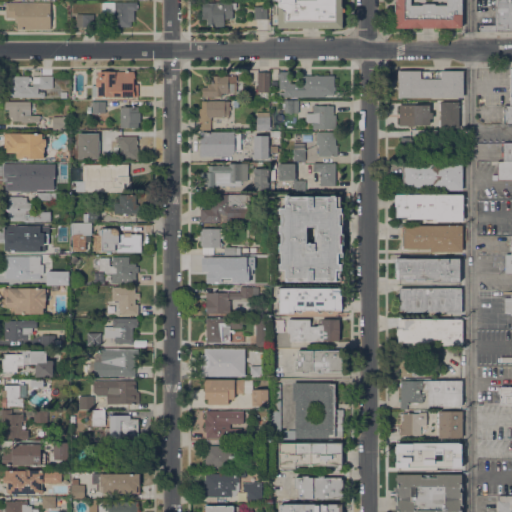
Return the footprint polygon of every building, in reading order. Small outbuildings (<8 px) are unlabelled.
[(341,0),(341,6),(343,6),(343,28),(299,28),(288,28),(288,27),(278,27),(278,14),(277,14),(277,7),(278,7),(278,0),(341,0)] [(395,27),(396,15),(395,15),(395,3),(396,3),(396,0),(462,0),(462,27),(395,27)] [(511,0),(511,30),(480,30),(480,25),(495,25),(495,7),(493,7),(493,2),(495,2),(495,0),(511,0)] [(102,2),(137,1),(137,4),(138,5),(138,7),(137,8),(137,9),(134,9),(134,20),(131,20),(131,26),(108,26),(108,13),(102,13),(102,2)] [(50,2),(50,29),(17,29),(17,21),(15,21),(15,17),(5,17),(5,2),(50,2)] [(233,2),(236,2),(236,8),(232,8),(232,18),(224,18),(224,26),(215,26),(215,24),(207,24),(207,18),(202,18),(202,2),(233,2)] [(254,6),(267,6),(267,18),(254,19),(254,6)] [(94,14),(93,26),(76,26),(76,13),(94,14)] [(511,123),(501,123),(501,105),(508,105),(508,68),(511,68),(511,123)] [(463,70),(463,97),(401,97),(401,98),(398,98),(398,89),(399,89),(399,70),(463,70)] [(97,96),(97,86),(95,86),(96,77),(97,77),(97,71),(134,71),(134,73),(135,74),(135,78),(133,79),(133,84),(138,84),(138,96),(97,96)] [(279,96),(279,92),(284,92),(284,89),(279,89),(279,77),(278,77),(278,73),(279,73),(279,71),(288,71),(288,80),(291,80),(291,83),(289,83),(300,83),(300,75),(315,75),(315,74),(318,74),(318,75),(334,75),(334,86),(335,86),(335,90),(334,90),(334,94),(325,94),(325,96),(279,96)] [(257,72),(270,72),(269,91),(257,91),(257,72)] [(5,96),(5,80),(10,80),(10,75),(29,75),(29,77),(31,77),(31,81),(29,81),(29,83),(28,83),(28,85),(33,85),(33,76),(39,76),(39,75),(53,75),(53,88),(38,87),(38,92),(39,92),(39,91),(45,91),(45,96),(5,96)] [(236,75),(236,92),(221,92),(221,96),(202,96),(202,86),(207,86),(207,83),(211,83),(211,80),(213,80),(213,75),(236,75)] [(199,108),(202,108),(202,100),(229,101),(229,106),(231,106),(231,110),(229,110),(229,114),(228,117),(211,117),(211,129),(205,129),(199,127),(199,108)] [(299,100),(298,112),(284,112),(285,107),(282,107),(282,103),(284,103),(284,100),(299,100)] [(31,101),(31,115),(40,115),(40,116),(41,116),(41,118),(40,118),(40,122),(21,122),(21,121),(12,120),(12,117),(9,117),(9,109),(4,109),(4,101),(31,101)] [(105,101),(105,112),(92,112),(92,101),(105,101)] [(459,127),(440,127),(440,126),(439,126),(439,119),(440,119),(440,110),(439,110),(439,103),(440,103),(440,101),(459,101),(459,127)] [(313,112),(313,104),(316,104),(316,105),(327,105),(327,104),(328,104),(328,105),(333,105),(333,114),(336,114),(336,128),(316,128),(316,129),(313,129),(313,121),(306,122),(305,113),(313,112)] [(406,117),(404,117),(404,112),(405,112),(405,105),(430,104),(430,112),(433,112),(433,118),(430,118),(430,124),(416,124),(416,125),(414,125),(414,126),(408,126),(408,125),(406,125),(406,117)] [(120,106),(123,106),(123,105),(126,105),(126,106),(132,106),(132,105),(135,105),(135,106),(139,106),(139,112),(140,112),(140,122),(138,122),(138,126),(120,126),(120,106)] [(270,129),(257,130),(257,116),(257,112),(269,112),(269,116),(270,116),(270,129)] [(66,116),(66,130),(53,130),(53,116),(66,116)] [(101,131),(102,142),(86,142),(86,131),(101,131)] [(240,131),(241,150),(234,150),(230,156),(200,156),(200,131),(240,131)] [(316,131),(335,131),(335,145),(337,145),(337,156),(318,155),(318,144),(316,144),(316,131)] [(446,131),(446,142),(434,142),(434,131),(446,131)] [(42,133),(42,134),(44,134),(44,138),(46,138),(46,145),(44,145),(44,151),(44,158),(16,158),(16,152),(7,152),(6,147),(4,147),(4,133),(42,133)] [(79,155),(95,156),(96,134),(79,133),(79,155)] [(254,135),(256,135),(256,133),(263,133),(263,135),(268,135),(268,158),(254,158),(254,135)] [(138,158),(120,158),(120,143),(116,143),(116,136),(137,136),(137,139),(138,140),(138,143),(137,144),(137,146),(138,146),(138,158)] [(401,149),(398,149),(398,145),(401,145),(401,137),(411,137),(411,139),(422,139),(422,156),(401,156),(401,149)] [(305,149),(305,160),(293,160),(293,142),(305,142),(305,149)] [(503,156),(501,156),(501,152),(503,152),(503,145),(502,145),(502,143),(511,143),(511,161),(503,161),(503,156)] [(511,180),(491,180),(491,174),(498,174),(498,161),(503,161),(511,161),(511,180)] [(37,190),(6,190),(5,188),(5,185),(6,184),(6,162),(15,162),(15,167),(22,167),(22,169),(28,169),(28,167),(31,167),(31,169),(32,169),(34,169),(34,171),(32,171),(32,174),(37,174),(37,190)] [(58,162),(58,174),(45,175),(45,162),(58,162)] [(335,162),(335,185),(320,185),(320,171),(313,171),(313,162),(335,162)] [(229,165),(229,163),(248,163),(248,180),(236,180),(236,182),(234,182),(234,185),(221,185),(221,184),(216,184),(216,186),(214,186),(214,192),(207,192),(207,186),(205,186),(205,178),(202,178),(202,176),(200,176),(200,172),(208,172),(208,165),(229,165)] [(295,163),(295,179),(294,179),(278,180),(278,164),(279,164),(279,163),(295,163)] [(462,163),(462,190),(430,190),(430,187),(403,186),(403,163),(462,163)] [(128,164),(128,175),(129,175),(129,182),(124,182),(124,191),(75,191),(75,180),(82,180),(82,164),(128,164)] [(268,177),(267,177),(267,182),(268,182),(269,190),(254,190),(253,186),(254,186),(254,181),(253,181),(253,176),(254,176),(254,172),(253,172),(253,168),(268,168),(268,177)] [(305,191),(294,191),(294,180),(305,180),(305,191)] [(37,200),(37,192),(50,192),(50,200),(37,200)] [(139,213),(114,213),(114,203),(119,203),(119,194),(135,194),(135,203),(138,203),(138,206),(139,206),(139,207),(140,208),(140,211),(139,212),(139,213)] [(228,219),(228,221),(200,221),(200,208),(210,208),(210,194),(249,194),(249,219),(228,219)] [(463,194),(463,195),(464,195),(464,204),(462,204),(462,211),(464,211),(464,220),(463,220),(436,220),(436,218),(407,218),(407,217),(396,217),(396,206),(395,206),(395,194),(463,194)] [(280,269),(279,269),(279,263),(280,263),(280,253),(279,253),(279,243),(280,243),(279,233),(279,225),(279,224),(279,213),(279,207),(280,207),(280,197),(285,197),(285,195),(290,195),(290,196),(331,196),(331,195),(335,195),(335,196),(341,196),(341,213),(342,213),(343,225),(341,225),(341,234),(343,234),(344,245),(341,245),(341,252),(343,252),(343,264),(341,264),(341,281),(280,281),(280,269)] [(8,221),(8,211),(6,211),(6,207),(8,207),(8,196),(22,196),(22,197),(27,197),(27,202),(34,202),(34,211),(50,211),(50,221),(8,221)] [(91,235),(85,235),(85,236),(79,236),(79,235),(72,234),(72,232),(71,232),(71,223),(72,223),(72,222),(83,222),(83,213),(88,213),(88,210),(99,210),(99,222),(91,222),(91,235)] [(3,226),(48,225),(48,233),(47,233),(48,243),(44,243),(44,249),(4,250),(3,226)] [(463,225),(463,252),(430,252),(430,249),(403,249),(403,225),(463,225)] [(117,252),(117,248),(115,248),(115,252),(114,252),(114,250),(94,250),(94,234),(98,234),(98,231),(99,229),(101,229),(101,228),(113,228),(115,228),(117,230),(118,231),(118,232),(118,234),(123,233),(123,232),(131,232),(131,234),(141,234),(141,252),(117,252)] [(202,228),(227,228),(228,238),(220,238),(221,242),(222,242),(222,243),(223,243),(223,245),(222,245),(222,247),(213,247),(214,253),(203,254),(202,247),(202,245),(200,244),(200,240),(199,240),(199,235),(202,235),(202,234),(201,234),(200,231),(202,230),(202,228)] [(7,256),(32,256),(32,259),(39,259),(39,270),(40,270),(40,279),(19,279),(19,278),(6,278),(6,263),(6,258),(7,258),(7,256)] [(129,256),(129,261),(128,261),(128,263),(136,263),(136,266),(139,266),(139,272),(136,272),(136,282),(111,282),(111,278),(112,278),(112,276),(110,276),(110,273),(106,273),(106,274),(106,276),(104,277),(103,277),(102,276),(101,275),(101,274),(102,273),(104,272),(104,270),(99,270),(99,257),(109,257),(109,265),(112,265),(112,256),(129,256)] [(231,258),(231,266),(233,266),(233,272),(224,272),(224,275),(222,275),(222,283),(205,283),(205,266),(209,266),(209,258),(231,258)] [(460,258),(460,282),(433,282),(433,278),(425,278),(425,281),(417,281),(417,278),(413,278),(413,281),(406,281),(406,279),(396,279),(396,269),(395,269),(395,262),(396,262),(396,258),(460,258)] [(56,272),(69,272),(69,284),(56,284),(56,272)] [(135,286),(135,292),(139,292),(139,298),(135,298),(135,304),(138,304),(138,314),(121,314),(121,312),(119,312),(119,300),(112,300),(112,286),(135,286)] [(45,287),(45,288),(48,288),(48,295),(45,295),(45,307),(43,307),(43,313),(11,313),(11,307),(6,307),(6,304),(5,304),(5,302),(4,302),(3,287),(45,287)] [(240,292),(240,287),(258,287),(258,298),(241,298),(228,298),(228,300),(230,300),(230,305),(230,313),(207,313),(206,292),(240,292)] [(341,287),(341,303),(342,303),(342,310),(332,310),(333,312),(331,312),(329,312),(328,311),(326,311),(326,310),(324,310),(324,311),(322,311),(321,312),(319,312),(317,311),(303,311),(302,312),(298,312),(298,311),(296,311),(296,310),(293,310),(293,312),(280,313),(280,309),(277,309),(277,302),(279,302),(279,296),(277,296),(277,289),(341,287)] [(461,287),(461,312),(447,312),(447,311),(404,311),(404,309),(400,309),(400,288),(461,287)] [(511,296),(503,297),(503,312),(511,311),(511,315),(511,296)] [(137,318),(137,327),(133,327),(133,343),(115,343),(115,340),(114,340),(114,338),(114,337),(104,337),(104,326),(113,326),(113,318),(137,318)] [(206,318),(242,318),(242,328),(230,328),(230,330),(234,330),(234,333),(233,333),(233,332),(231,332),(231,342),(206,341),(206,318)] [(398,319),(462,318),(462,345),(440,345),(440,341),(399,342),(399,340),(396,340),(396,327),(399,327),(398,319)] [(269,331),(269,346),(256,346),(256,334),(253,334),(253,322),(256,322),(256,319),(270,319),(270,331),(269,331)] [(270,319),(284,319),(284,331),(270,331),(270,319)] [(321,319),(339,319),(339,341),(290,341),(290,332),(288,332),(288,319),(310,319),(310,326),(317,326),(319,325),(323,325),(321,323),(321,319)] [(36,320),(36,327),(32,327),(32,339),(22,339),(22,338),(5,339),(4,320),(36,320)] [(100,332),(100,345),(87,345),(87,332),(100,332)] [(55,334),(55,340),(60,339),(60,346),(41,346),(41,335),(55,334)] [(93,361),(101,361),(101,348),(118,347),(118,348),(138,348),(138,358),(135,358),(135,376),(124,376),(94,376),(93,361)] [(201,376),(201,354),(203,354),(203,348),(244,347),(244,376),(201,376)] [(46,350),(46,360),(52,360),(52,376),(35,377),(35,364),(17,364),(17,371),(2,371),(1,358),(4,358),(4,354),(23,353),(23,350),(46,350)] [(342,350),(342,371),(323,371),(323,373),(318,373),(318,371),(307,371),(307,373),(303,373),(303,371),(295,371),(295,360),(297,360),(297,350),(342,350)] [(401,367),(400,367),(400,356),(411,356),(411,352),(418,352),(418,363),(427,363),(427,366),(425,366),(425,375),(412,375),(412,376),(405,376),(405,377),(403,377),(403,376),(401,376),(401,367)] [(262,378),(250,377),(250,365),(262,366),(262,378)] [(43,379),(43,386),(31,387),(31,379),(43,379)] [(244,379),(244,392),(234,392),(234,399),(228,399),(228,404),(212,404),(212,403),(211,403),(211,397),(208,397),(208,388),(205,388),(205,379),(244,379)] [(93,380),(136,381),(136,391),(139,391),(139,404),(107,404),(107,395),(97,395),(93,392),(93,380)] [(401,380),(462,381),(462,406),(428,405),(428,388),(420,388),(420,394),(423,394),(422,402),(408,402),(408,409),(400,409),(401,380)] [(271,440),(271,383),(281,383),(281,430),(295,430),(295,400),(293,400),(293,382),(329,382),(329,384),(335,384),(335,396),(336,396),(336,402),(337,402),(337,409),(343,409),(343,416),(342,416),(342,436),(330,436),(330,437),(295,437),(295,440),(271,440)] [(19,385),(19,396),(23,396),(23,406),(2,406),(2,390),(4,390),(4,385),(19,385)] [(268,404),(251,405),(251,388),(256,388),(256,387),(262,387),(262,386),(265,386),(265,388),(267,388),(268,404)] [(511,405),(499,405),(499,393),(498,393),(498,387),(511,387),(511,405)] [(94,396),(94,409),(73,408),(73,398),(82,398),(81,396),(94,396)] [(34,409),(47,409),(47,422),(34,422),(34,409)] [(104,418),(105,418),(105,425),(92,425),(92,409),(104,410),(104,418)] [(1,410),(11,410),(11,413),(16,413),(16,414),(23,414),(23,421),(21,421),(21,430),(28,430),(28,438),(2,438),(1,410)] [(439,410),(462,411),(462,438),(438,437),(439,427),(437,427),(437,424),(439,424),(439,423),(438,423),(438,417),(439,417),(439,416),(437,416),(437,413),(439,413),(439,410)] [(243,411),(243,423),(230,423),(230,428),(241,428),(241,438),(206,438),(206,432),(205,432),(205,418),(206,418),(206,411),(243,411)] [(419,413),(419,412),(426,412),(426,425),(421,425),(420,434),(399,434),(399,425),(401,425),(401,421),(403,421),(403,413),(419,413)] [(130,415),(130,419),(138,419),(138,437),(132,437),(120,437),(120,438),(110,438),(110,437),(105,437),(105,428),(110,428),(110,415),(130,415)] [(251,440),(262,440),(262,457),(251,457),(251,440)] [(394,442),(394,469),(460,467),(460,441),(394,442)] [(53,442),(68,442),(68,459),(53,459),(53,442)] [(343,443),(343,450),(342,449),(341,457),(343,457),(343,461),(342,461),(342,466),(295,465),(295,468),(279,468),(279,443),(343,443)] [(40,444),(40,452),(45,452),(45,464),(40,464),(40,465),(2,464),(2,456),(4,456),(4,450),(12,450),(12,445),(19,445),(19,444),(40,444)] [(205,446),(231,446),(231,455),(236,455),(236,467),(205,467),(205,446)] [(118,449),(127,449),(128,460),(119,461),(118,449)] [(41,469),(41,471),(61,470),(62,482),(42,482),(42,490),(43,490),(43,494),(8,494),(8,492),(6,492),(6,482),(3,482),(3,476),(5,476),(5,470),(16,470),(16,469),(41,469)] [(239,473),(239,489),(235,496),(205,496),(205,485),(204,485),(204,480),(205,480),(205,473),(239,473)] [(102,493),(98,490),(96,491),(96,483),(92,483),(92,474),(140,474),(140,492),(137,492),(137,493),(102,493)] [(461,474),(461,487),(463,487),(463,492),(461,492),(461,504),(464,504),(464,510),(462,510),(462,511),(397,511),(397,510),(395,510),(395,504),(397,504),(397,492),(395,492),(395,487),(397,487),(397,480),(395,480),(395,477),(397,477),(397,474),(461,474)] [(302,477),(302,475),(308,475),(308,477),(313,477),(313,479),(313,477),(318,477),(318,475),(324,475),(324,477),(341,477),(341,498),(298,498),(298,488),(295,488),(295,477),(302,477)] [(262,501),(247,501),(247,491),(244,491),(244,482),(252,482),(252,481),(262,481),(262,501)] [(84,484),(84,499),(70,498),(71,484),(84,484)] [(42,507),(42,496),(55,495),(55,507),(42,507)] [(511,511),(497,511),(497,500),(499,500),(499,496),(511,496),(511,511)] [(28,500),(28,505),(32,505),(32,508),(38,508),(38,511),(5,511),(5,500),(28,500)] [(138,500),(138,511),(108,511),(110,511),(110,501),(138,500)] [(277,511),(279,511),(279,505),(283,505),(283,503),(342,503),(342,511),(343,511),(277,511)]
